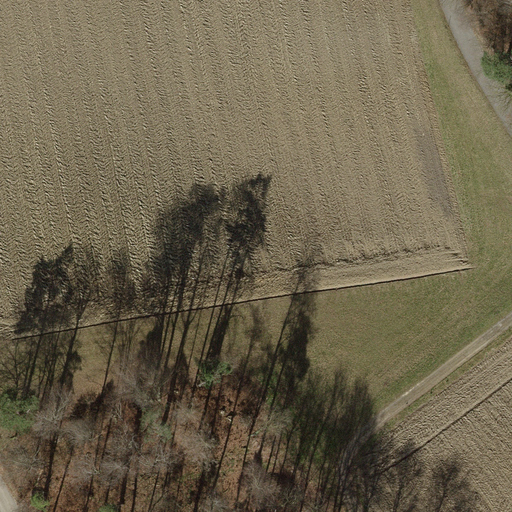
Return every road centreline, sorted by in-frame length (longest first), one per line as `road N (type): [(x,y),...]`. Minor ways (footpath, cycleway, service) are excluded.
road 1 (track): [(352,511),(345,478),(367,431),(511,319)]
road 2 (tertiary): [(451,0),(511,116)]
